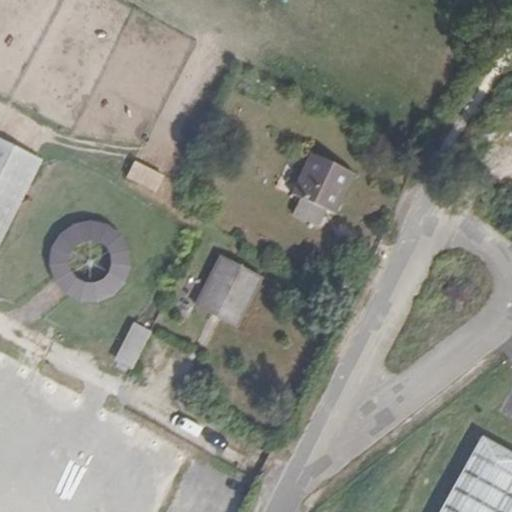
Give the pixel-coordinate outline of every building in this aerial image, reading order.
[(0,247),(43,162),(39,159),(0,139),(0,247)] [(294,219),(320,224),(323,211),(340,214),(349,167),(305,159),(294,219)] [(132,161),(124,178),(155,192),(163,175),(132,161)] [(49,267),(54,282),(55,284),(66,297),(71,300),(81,305),(98,305),(114,298),(125,286),(131,269),(130,252),(121,237),(108,227),(91,223),(74,226),(61,235),(51,250),(49,267)] [(220,257),(194,308),(238,330),(265,279),(220,257)] [(114,363),(133,372),(153,334),(134,324),(114,363)] [(511,511),(511,453),(482,438),(440,511),(511,511)]
